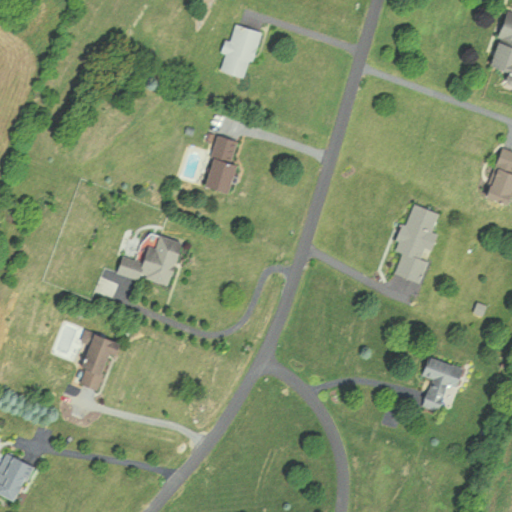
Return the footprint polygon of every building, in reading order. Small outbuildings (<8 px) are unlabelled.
[(487,68),(511,75),(511,74),(511,11),(503,9),(487,68)] [(224,52),(225,53),(220,71),(247,78),(260,29),(232,22),(224,52)] [(234,164),(231,164),(236,139),(214,135),(204,188),(228,192),(234,164)] [(419,282),(442,213),(409,203),(394,250),(401,252),(394,274),(419,282)] [(167,287),(181,242),(148,232),(139,262),(120,256),(116,272),(167,287)] [(116,341),(87,334),(75,384),(97,390),(106,355),(112,356),(116,341)] [(456,388),(463,367),(426,356),(420,375),(430,378),(422,405),(439,411),(447,385),(456,388)] [(0,450),(0,494),(13,501),(30,464),(0,450)]
